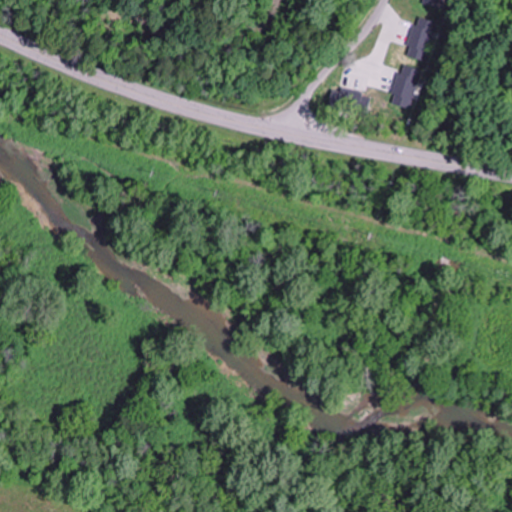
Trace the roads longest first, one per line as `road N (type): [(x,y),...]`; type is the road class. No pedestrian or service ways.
road 1 (primary): [(0,35),(207,116),(511,176)]
road 2 (residential): [(274,133),(378,0)]
